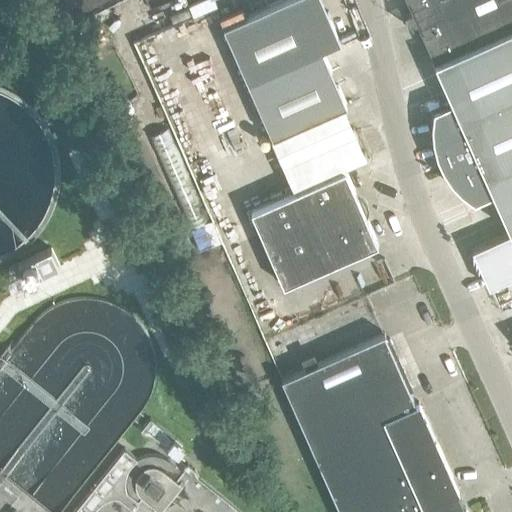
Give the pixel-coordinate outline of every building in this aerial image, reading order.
[(323,47),(324,48),(343,40),(325,0),(279,0),(225,24),(249,80),(323,47)] [(434,60),(511,25),(511,0),(407,0),(412,10),(406,13),(409,24),(416,19),(434,60)] [(511,25),(434,60),(453,101),(435,109),(434,122),(434,124),(434,127),(434,130),(435,135),(436,141),(439,155),(443,163),(448,171),(451,174),(456,180),(462,186),(465,189),(468,192),(474,197),(492,189),(511,231),(511,229),(511,25)] [(323,47),(249,80),(274,135),(347,103),(324,48),(323,47)] [(370,155),(347,103),(274,135),(297,187),(370,155)] [(190,229),(213,220),(171,127),(149,137),(190,229)] [(378,242),(356,194),(345,168),(253,209),(285,283),(378,242)] [(193,231),(200,253),(222,245),(213,222),(193,231)] [(25,280),(59,264),(51,246),(17,263),(25,280)] [(282,377),(341,511),(468,511),(419,400),(415,402),(384,332),(282,377)] [(83,511),(113,511),(139,480),(121,465),(83,511)] [(169,484),(153,471),(145,482),(161,494),(169,484)]
